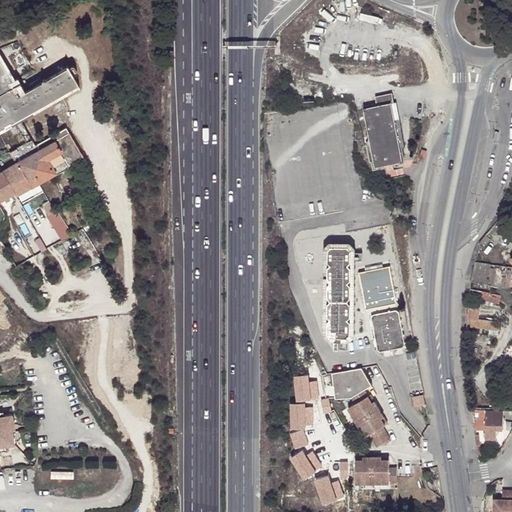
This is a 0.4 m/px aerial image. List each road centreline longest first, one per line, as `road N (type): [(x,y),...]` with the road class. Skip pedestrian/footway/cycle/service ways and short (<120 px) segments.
road 1 (motorway): [(197,0),(201,511)]
road 2 (motorway): [(240,511),(240,0)]
road 3 (unclassified): [(0,275),(37,315),(127,305),(127,228),(85,104)]
road 4 (tertiary): [(461,48),(430,267),(430,326),(442,378)]
road 5 (tertiary): [(442,378),(454,227),(497,54)]
road 6 (tertiary): [(442,378),(461,511)]
